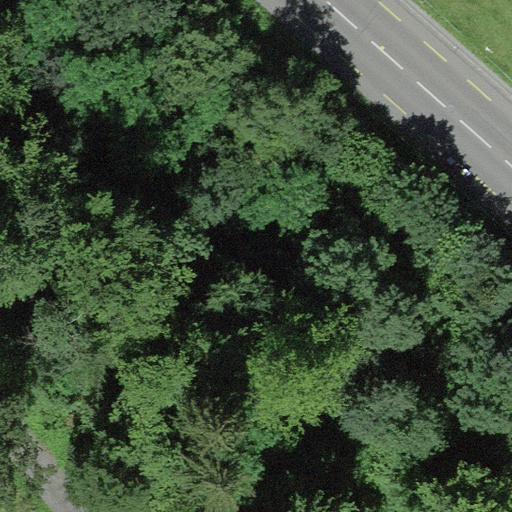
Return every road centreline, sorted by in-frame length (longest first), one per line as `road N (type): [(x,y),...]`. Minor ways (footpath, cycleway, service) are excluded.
road 1 (secondary): [(326,0),(511,163)]
road 2 (track): [(85,511),(0,414)]
